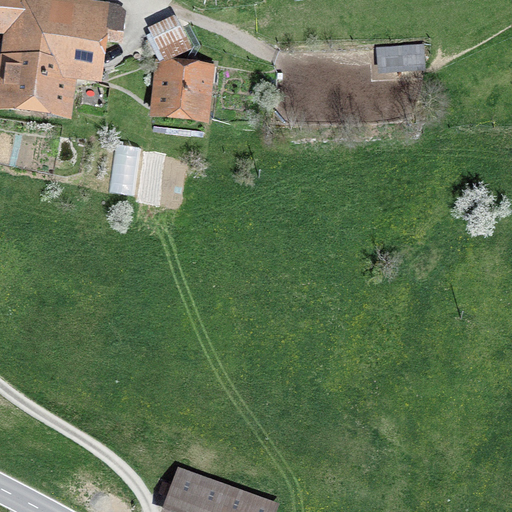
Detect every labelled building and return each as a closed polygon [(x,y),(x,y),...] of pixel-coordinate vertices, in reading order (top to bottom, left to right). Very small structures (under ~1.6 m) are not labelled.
[(94,81),(105,8),(43,0),(0,0),(0,28),(24,30),(18,73),(4,71),(0,100),(0,104),(61,112),(65,77),(94,81)] [(175,23),(152,33),(165,62),(188,51),(175,23)] [(424,46),(374,49),(376,72),(426,69),(424,46)] [(151,114),(201,119),(207,67),(165,63),(161,93),(154,93),(151,114)] [(113,194),(137,195),(139,148),(114,147),(113,194)] [(178,483),(167,511),(206,511),(212,496),(178,483)]
